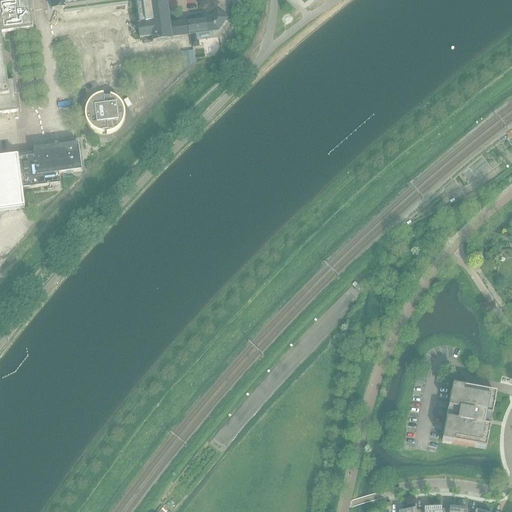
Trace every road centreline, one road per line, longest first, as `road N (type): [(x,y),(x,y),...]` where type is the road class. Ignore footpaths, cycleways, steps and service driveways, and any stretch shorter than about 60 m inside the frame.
road 1 (track): [(54,511),(272,257),(511,57)]
road 2 (residential): [(511,192),(452,247),(399,325),(373,388),(345,505)]
road 3 (residential): [(384,492),(511,482)]
